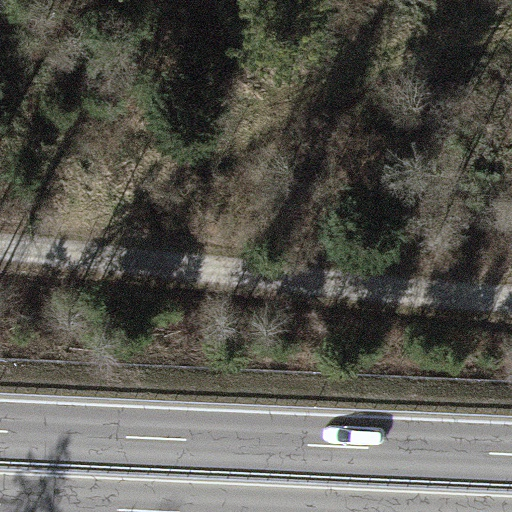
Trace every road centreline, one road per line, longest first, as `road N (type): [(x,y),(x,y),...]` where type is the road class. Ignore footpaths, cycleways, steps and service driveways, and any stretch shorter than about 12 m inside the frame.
road 1 (track): [(511,298),(0,247)]
road 2 (trunk): [(511,455),(0,432)]
road 3 (trunk): [(0,505),(137,511)]
